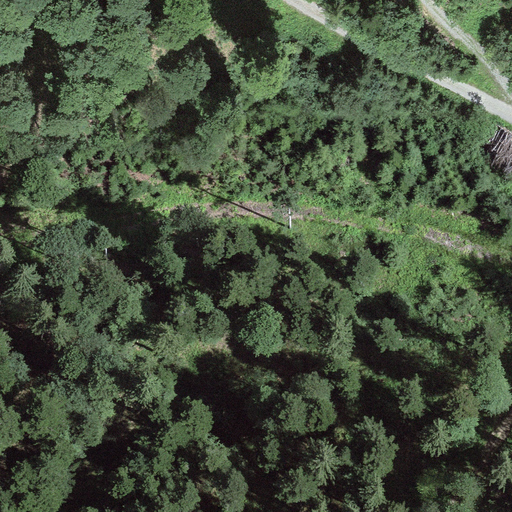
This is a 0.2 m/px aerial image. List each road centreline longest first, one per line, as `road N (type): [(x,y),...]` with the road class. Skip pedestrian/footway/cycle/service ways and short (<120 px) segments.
road 1 (track): [(291,0),(511,116)]
road 2 (track): [(511,94),(433,0)]
